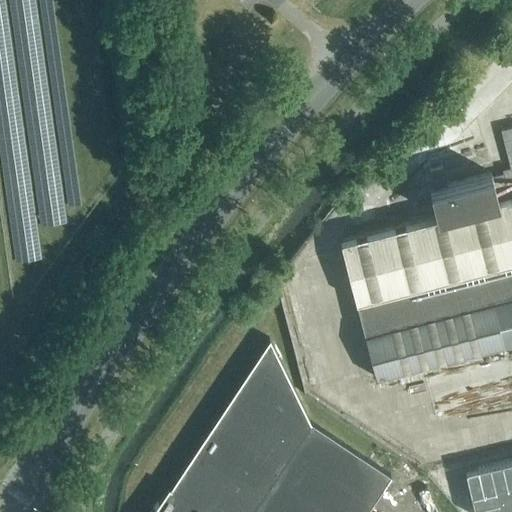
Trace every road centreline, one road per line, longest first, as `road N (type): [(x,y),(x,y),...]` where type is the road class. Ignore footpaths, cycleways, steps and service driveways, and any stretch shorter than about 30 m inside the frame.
road 1 (secondary): [(9,511),(238,192),(416,0)]
road 2 (unknown): [(511,62),(332,234),(317,253),(308,299),(320,363),(333,386),(388,430),(431,443),(511,426)]
